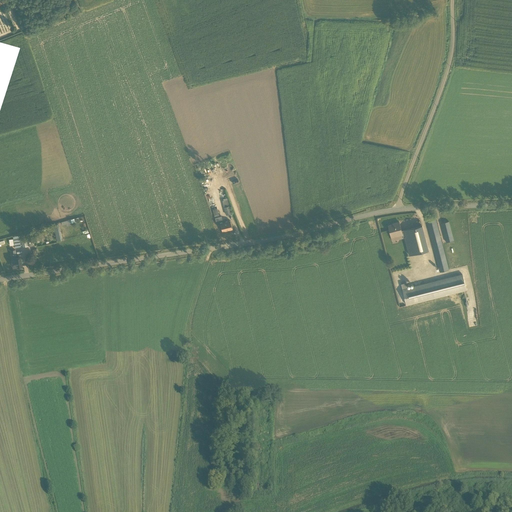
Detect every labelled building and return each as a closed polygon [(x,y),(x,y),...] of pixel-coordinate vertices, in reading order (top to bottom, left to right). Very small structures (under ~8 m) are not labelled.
[(225,215),(231,214),(227,199),(222,201),(224,207),(223,208),(225,215)] [(222,232),(232,229),(230,220),(222,222),(221,217),(219,217),(216,205),(211,206),(215,218),(216,224),(220,224),(222,232)] [(439,272),(449,270),(434,215),(425,217),(439,272)] [(409,256),(429,251),(422,226),(401,231),(399,222),(394,224),(388,226),(392,241),(404,238),(409,256)] [(449,222),(441,224),(446,243),(454,241),(449,222)] [(13,239),(9,240),(9,246),(14,245),(14,248),(33,245),(32,236),(19,238),(19,236),(12,236),(13,239)] [(15,250),(10,251),(13,267),(17,267),(18,268),(20,267),(21,266),(20,257),(16,258),(15,250)] [(466,290),(462,274),(408,288),(406,283),(401,284),(407,306),(466,290)]
